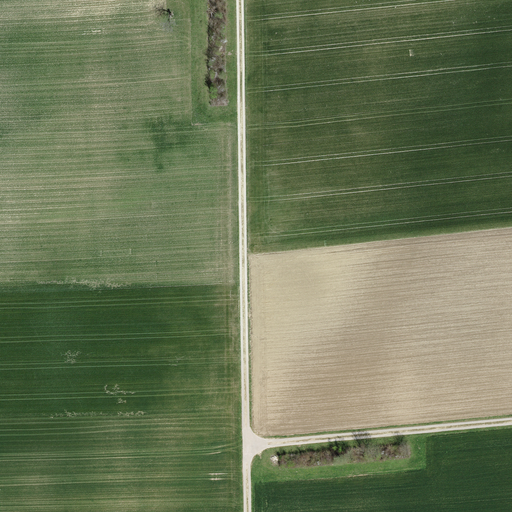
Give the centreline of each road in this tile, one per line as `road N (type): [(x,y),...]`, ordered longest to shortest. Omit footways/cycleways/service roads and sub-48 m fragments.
road 1 (track): [(248,448),(238,0)]
road 2 (track): [(511,422),(248,448)]
